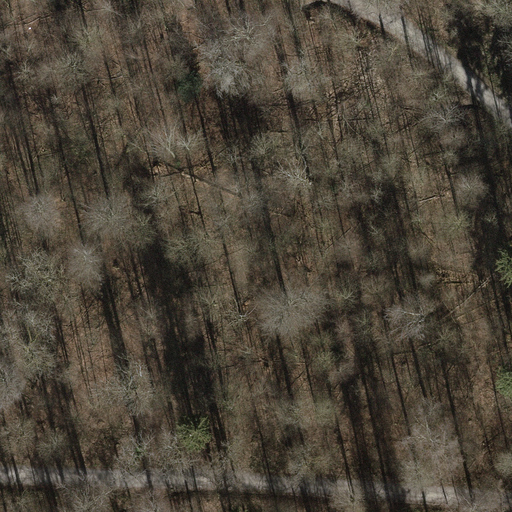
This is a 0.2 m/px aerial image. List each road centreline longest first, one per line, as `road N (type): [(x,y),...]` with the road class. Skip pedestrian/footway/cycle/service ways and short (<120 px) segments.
road 1 (track): [(0,475),(511,502)]
road 2 (track): [(511,122),(353,0)]
